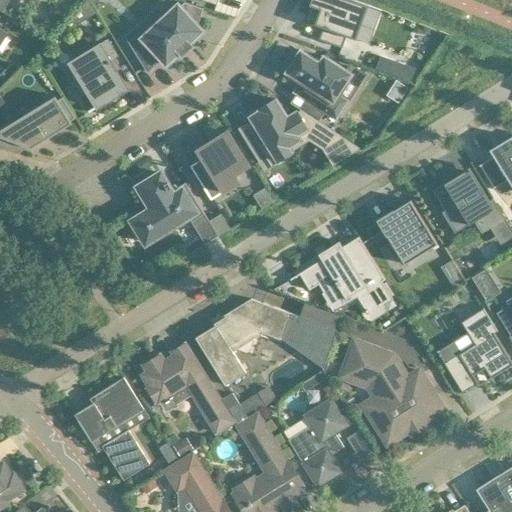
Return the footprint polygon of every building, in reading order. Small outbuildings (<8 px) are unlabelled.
[(0,0),(0,9),(2,11),(9,0),(0,0)] [(89,0),(85,0),(82,3),(90,16),(97,12),(89,0)] [(355,0),(311,0),(306,13),(318,17),(315,24),(323,27),(319,39),(342,47),(347,35),(356,39),(361,24),(374,29),(381,9),(368,5),(355,0)] [(178,4),(145,34),(137,26),(130,33),(127,35),(126,36),(146,67),(148,70),(161,58),(167,64),(180,52),(182,55),(182,54),(189,48),(192,45),(190,42),(197,36),(203,30),(198,25),(203,8),(184,2),(180,6),(178,4)] [(0,45),(9,32),(0,26),(0,17),(1,16),(0,15),(0,45)] [(127,88),(110,60),(118,55),(108,39),(70,62),(80,78),(76,81),(84,93),(88,91),(97,107),(127,88)] [(294,52),(287,65),(290,67),(287,71),(287,72),(302,81),(295,91),(336,118),(347,100),(338,95),(352,73),(330,59),(324,56),(324,57),(320,62),(301,50),(298,54),(294,52)] [(380,54),(376,67),(411,80),(416,67),(402,62),(400,66),(392,63),(393,59),(380,54)] [(76,117),(63,96),(58,99),(55,95),(0,129),(0,147),(17,153),(28,147),(31,148),(72,123),(71,121),(76,117)] [(253,120),(240,128),(259,159),(272,151),(277,159),(278,160),(292,152),(291,150),(288,146),(309,133),(327,145),(341,137),(350,152),(351,153),(351,154),(361,148),(301,109),(300,109),(288,117),(287,117),(276,98),(275,99),(260,108),(261,110),(251,116),(253,120)] [(202,158),(190,165),(211,199),(238,183),(233,175),(248,165),(227,131),(197,150),(202,158)] [(494,156),(479,165),(480,166),(481,166),(493,187),(494,188),(508,179),(510,178),(510,179),(511,181),(511,136),(490,149),(490,150),(491,150),(491,151),(491,152),(494,156)] [(434,190),(433,190),(444,207),(445,210),(442,212),(453,229),(455,232),(474,221),(482,233),(492,227),(505,218),(492,198),(491,198),(492,199),(490,200),(470,168),(469,166),(468,167),(469,168),(470,170),(467,172),(466,171),(449,181),(449,180),(437,188),(434,190)] [(152,208),(132,220),(146,242),(197,211),(183,189),(174,194),(170,188),(172,187),(168,181),(167,182),(161,172),(138,186),(152,208)] [(411,199),(378,219),(405,264),(438,243),(411,199)] [(205,213),(191,221),(205,243),(218,235),(209,220),(205,213)] [(221,213),(209,220),(218,235),(230,228),(221,213)] [(511,234),(511,228),(505,218),(492,227),(501,241),(511,234)] [(359,236),(336,250),(334,247),(321,255),(323,258),(290,278),(291,279),(300,274),(310,290),(319,284),(329,300),(342,292),(346,298),(365,286),(378,307),(393,298),(383,281),(386,279),(359,236)] [(486,269),(473,277),(487,299),(500,291),(486,269)] [(458,270),(447,277),(453,287),(464,280),(458,270)] [(216,324),(196,336),(225,384),(246,372),(230,345),(238,340),(244,325),(282,339),(328,355),(337,329),(251,298),(221,316),(227,319),(226,323),(219,327),(216,324)] [(510,305),(498,312),(500,316),(511,335),(511,306),(511,305),(510,305)] [(439,349),(437,350),(445,364),(461,388),(462,391),(465,389),(479,381),(480,380),(479,379),(478,380),(477,380),(474,375),(486,367),(492,377),(496,374),(496,375),(511,365),(511,360),(495,332),(498,330),(491,319),(484,308),(462,321),(476,343),(475,344),(448,361),(448,360),(445,362),(441,355),(442,354),(439,349)] [(443,408),(433,391),(419,369),(407,377),(393,354),(355,340),(344,369),(353,373),(351,378),(368,385),(376,397),(364,404),(373,418),(371,420),(377,429),(379,428),(388,442),(443,408)] [(148,387),(156,401),(158,400),(159,401),(162,400),(166,408),(175,402),(170,395),(187,384),(216,431),(234,421),(186,342),(172,351),(176,357),(167,363),(160,354),(144,364),(148,371),(142,374),(150,386),(148,387)] [(323,370),(301,384),(305,391),(328,377),(323,370)] [(93,402),(75,413),(92,441),(99,436),(104,444),(103,445),(124,479),(150,463),(129,428),(127,429),(122,421),(144,408),(124,376),(90,397),(93,402)] [(258,392),(240,404),(247,416),(266,404),(277,398),(269,385),(258,392)] [(290,441),(307,469),(318,486),(342,471),(331,454),(344,446),(336,432),(355,420),(346,406),(340,410),(332,397),(312,409),(309,421),(313,427),(290,441)] [(274,508),(294,495),(306,488),(296,471),(258,411),(237,424),(266,472),(256,478),(254,475),(234,488),(236,490),(233,492),(245,511),(273,511),(276,511),(274,508)] [(228,429),(226,438),(232,440),(236,438),(238,431),(228,429)] [(183,440),(174,446),(181,457),(193,449),(188,441),(183,440)] [(173,450),(165,455),(171,465),(179,460),(173,450)] [(231,511),(223,498),(223,499),(193,451),(182,458),(179,460),(171,465),(165,469),(178,490),(185,486),(201,511),(231,511)] [(0,506),(7,502),(6,500),(21,491),(20,488),(23,486),(15,474),(12,476),(11,473),(8,475),(1,463),(0,463),(0,506)] [(511,511),(511,469),(482,488),(481,489),(492,506),(493,507),(484,511),(511,511)] [(152,480),(141,486),(146,493),(156,487),(152,480)] [(470,511),(465,503),(451,511),(470,511)]
